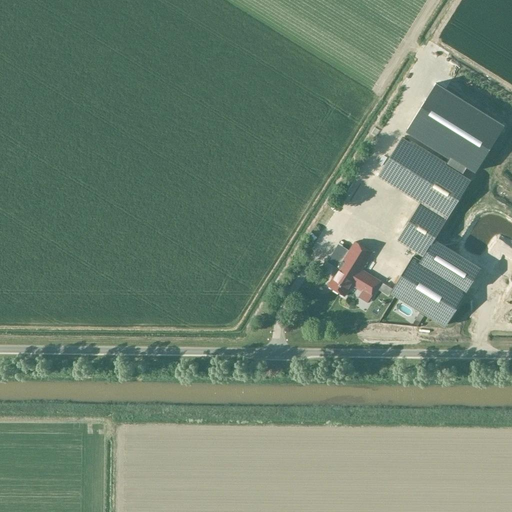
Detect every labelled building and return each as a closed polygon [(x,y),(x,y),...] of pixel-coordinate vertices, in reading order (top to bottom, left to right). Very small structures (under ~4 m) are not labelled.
[(504,126),(435,83),(407,129),(450,157),(445,165),(462,175),(467,167),(475,172),(504,126)] [(399,137),(376,176),(419,202),(396,239),(415,251),(391,292),(445,326),(467,290),(480,268),(433,239),(469,179),(462,175),(445,165),(399,137)] [(483,180),(489,173),(485,170),(479,177),(483,180)] [(340,185),(350,194),(357,186),(347,177),(340,185)] [(356,219),(351,223),(355,228),(360,224),(356,219)] [(354,242),(327,286),(344,297),(351,285),(371,297),(380,282),(361,270),(371,253),(354,242)] [(496,280),(496,281),(505,285),(511,270),(511,269),(500,263),(493,278),(496,280)]
